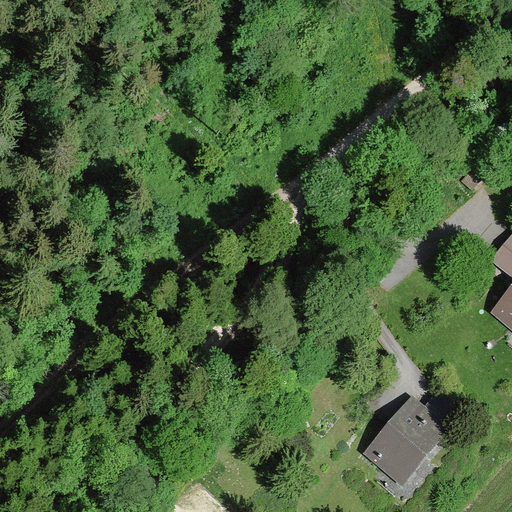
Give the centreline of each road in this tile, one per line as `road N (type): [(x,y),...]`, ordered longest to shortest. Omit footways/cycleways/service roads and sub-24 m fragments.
road 1 (track): [(0,431),(120,319),(298,189),(450,62),(511,29)]
road 2 (track): [(298,189),(292,240),(277,266),(58,511)]
road 3 (track): [(350,204),(346,276),(401,363),(386,399)]
road 4 (track): [(341,155),(350,204),(365,228),(426,245)]
